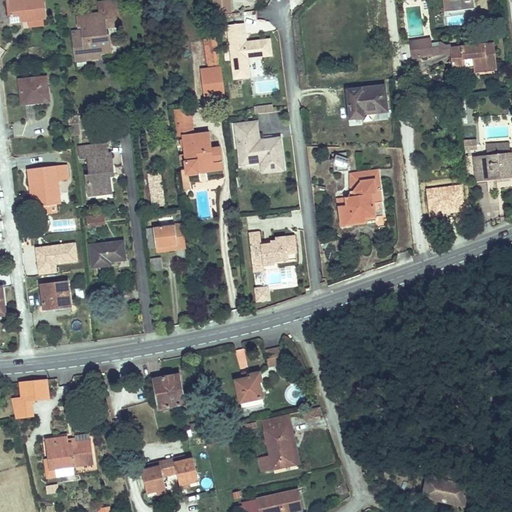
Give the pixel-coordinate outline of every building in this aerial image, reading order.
[(7,0),(9,14),(26,12),(27,19),(45,17),(44,0),(7,0)] [(230,0),(212,0),(213,16),(232,14),(230,0)] [(450,0),(452,8),(473,6),(472,0),(450,0)] [(124,23),(122,9),(105,11),(105,14),(79,17),(80,28),(86,28),(87,39),(74,41),(75,57),(87,56),(88,60),(102,58),(102,54),(113,52),(112,33),(105,34),(105,26),(124,23)] [(231,22),(232,34),(248,32),(247,21),(231,22)] [(248,32),(232,34),(233,42),(249,41),(248,32)] [(222,59),(219,37),(206,39),(208,60),(222,59)] [(249,41),(233,42),(236,75),(252,73),(251,56),(265,54),(272,53),(271,38),(249,41)] [(495,42),(452,46),(455,68),(475,67),(476,71),(498,69),(495,42)] [(432,44),(413,46),(414,54),(433,53),(432,44)] [(204,99),(226,97),(223,67),(200,69),(204,99)] [(45,76),(17,79),(19,101),(47,99),(45,76)] [(382,83),(343,87),(346,116),(360,114),(360,110),(385,107),(382,83)] [(191,108),(174,110),(176,131),(193,130),(191,108)] [(77,112),(68,113),(69,126),(79,126),(77,112)] [(259,121),(237,123),(242,168),(282,164),(279,137),(261,138),(259,121)] [(212,134),(185,137),(188,172),(225,168),(222,146),(213,147),(212,134)] [(465,150),(476,149),(476,140),(464,141),(465,150)] [(487,153),(510,151),(509,141),(487,143),(487,153)] [(106,142),(81,146),(81,154),(90,153),(91,169),(88,170),(89,181),(95,180),(95,190),(110,189),(108,171),(114,170),(112,150),(107,150),(106,142)] [(465,153),(468,178),(477,177),(486,176),(495,176),(511,173),(511,150),(510,151),(487,153),(473,155),(473,153),(465,153)] [(333,154),(335,170),(348,170),(346,153),(333,154)] [(24,165),(25,182),(31,182),(32,203),(55,201),(54,178),(64,177),(63,161),(24,165)] [(346,203),(335,204),(337,224),(363,221),(363,215),(373,215),(371,192),(377,191),(376,177),(357,179),(352,186),(352,194),(346,194),(346,203)] [(166,185),(151,186),(151,195),(167,194),(166,185)] [(103,216),(87,218),(87,225),(103,224),(103,216)] [(163,227),(155,227),(157,250),(180,248),(177,225),(170,225),(170,219),(163,220),(163,227)] [(249,232),(252,259),(263,258),(264,262),(276,261),(276,257),(288,256),(288,253),(295,252),(293,234),(276,236),(276,240),(262,241),(262,231),(249,232)] [(121,242),(89,246),(91,266),(108,264),(108,261),(123,259),(121,242)] [(36,247),(27,247),(28,263),(38,263),(36,247)] [(295,259),(295,252),(288,253),(288,256),(276,257),(276,261),(295,259)] [(149,259),(150,272),(162,272),(161,258),(149,259)] [(263,258),(252,259),(253,270),(264,269),(264,262),(263,258)] [(68,282),(42,285),(45,308),(71,306),(68,282)] [(268,287),(255,288),(256,299),(269,298),(268,287)] [(281,348),(265,352),(269,368),(284,364),(281,348)] [(246,350),(236,351),(239,370),(249,369),(246,350)] [(239,401),(241,401),(261,397),(263,396),(260,382),(262,381),(260,371),(246,374),(246,377),(234,379),(239,401)] [(154,379),(159,410),(184,404),(179,375),(154,379)] [(44,379),(20,382),(22,403),(47,400),(44,379)] [(261,397),(241,401),(242,408),(263,404),(261,397)] [(293,439),(288,415),(263,420),(270,457),(259,460),(262,473),(294,466),(288,440),(293,439)] [(201,428),(200,422),(190,424),(192,430),(201,428)] [(69,437),(46,441),(50,470),(94,463),(91,440),(70,443),(69,437)] [(174,463),(180,485),(190,483),(199,480),(193,458),(174,463)] [(160,467),(142,472),(148,494),(156,492),(166,489),(160,467)] [(463,471),(441,467),(439,477),(461,481),(463,471)] [(439,477),(428,475),(424,496),(466,504),(470,483),(461,481),(439,477)] [(299,491),(245,504),(246,511),(297,511),(304,511),(299,491)]
